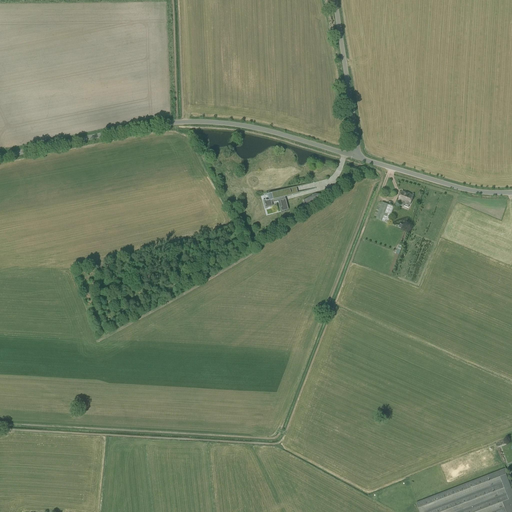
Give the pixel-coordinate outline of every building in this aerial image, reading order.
[(285,199),(284,197),(297,194),(296,187),(267,195),(268,200),(263,201),(265,208),(272,206),(271,203),(278,202),(281,214),(284,213),(284,211),(288,210),(285,199)] [(405,206),(409,208),(410,204),(411,203),(412,202),(411,201),(413,196),(408,194),(408,193),(406,193),(405,193),(402,192),(398,201),(406,204),(405,206)] [(305,210),(311,206),(311,205),(319,201),(320,195),(315,194),(308,198),(309,199),(303,202),(305,210)] [(388,224),(394,207),(382,202),(376,219),(388,224)] [(511,511),(511,485),(506,469),(417,503),(419,511),(511,511)]
